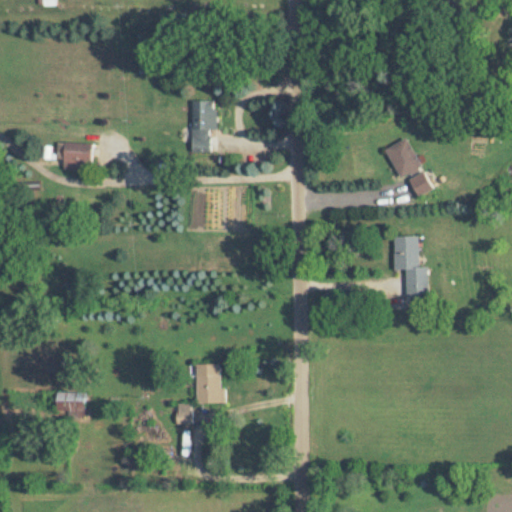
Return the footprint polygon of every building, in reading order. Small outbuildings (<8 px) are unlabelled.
[(193,100),(193,148),(214,148),(214,100),(193,100)] [(402,178),(422,167),(407,139),(387,149),(402,178)] [(64,169),(92,170),(93,143),(65,143),(64,169)] [(418,196),(433,188),(425,173),(410,181),(418,196)] [(428,265),(420,266),(419,235),(395,235),(396,268),(407,268),(408,298),(429,297),(428,265)] [(221,388),(221,363),(197,363),(197,403),(226,403),(226,388),(221,388)] [(58,411),(85,411),(85,392),(58,392),(58,411)] [(191,404),(177,404),(177,424),(191,424),(191,404)]
